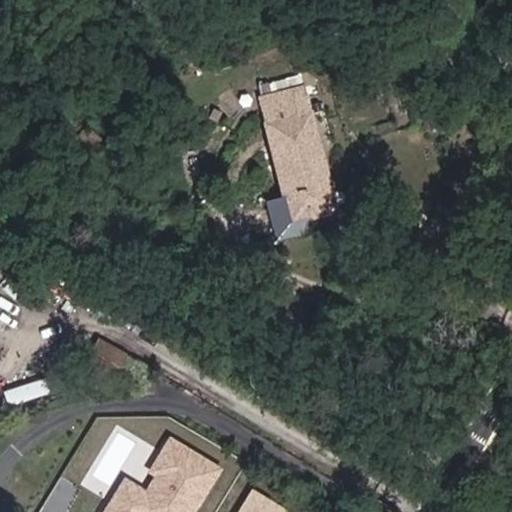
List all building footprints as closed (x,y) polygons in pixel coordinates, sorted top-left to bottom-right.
[(281,189),(261,193),(272,235),(317,223),(313,206),(332,202),(303,89),(259,99),(281,189)] [(113,153),(93,140),(78,163),(98,176),(113,153)] [(100,336),(91,351),(119,368),(128,352),(100,336)] [(10,389),(14,403),(55,392),(51,378),(10,389)] [(196,511),(223,465),(170,435),(147,476),(152,479),(146,491),(124,479),(104,511),(196,511)] [(291,511),(252,488),(236,511),(291,511)]
